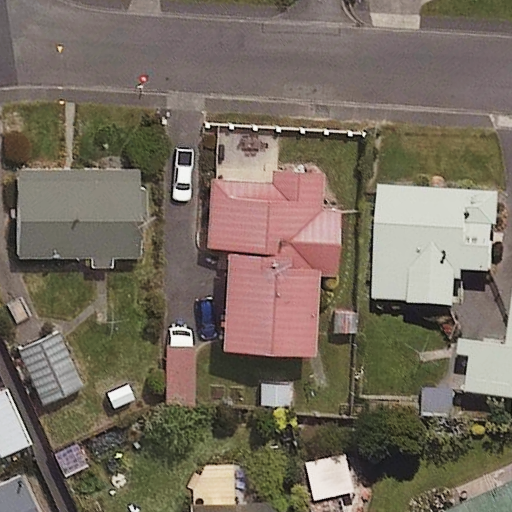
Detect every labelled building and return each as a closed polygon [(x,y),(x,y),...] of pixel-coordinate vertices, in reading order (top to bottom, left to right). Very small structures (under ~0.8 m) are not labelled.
[(136,170),(18,172),(19,257),(138,255),(136,170)] [(323,173),(264,170),(263,184),(209,181),(206,248),(228,249),(222,351),(311,356),(315,279),(334,280),(337,209),(321,209),(323,173)] [(383,194),(377,302),(409,303),(409,310),(456,313),(458,275),(495,277),(499,199),(383,194)] [(80,387),(57,335),(19,352),(42,403),(80,387)] [(190,345),(163,346),(165,401),(192,400),(190,345)] [(511,346),(511,353),(461,346),(458,366),(472,368),(468,397),(511,403),(511,346)] [(0,454),(28,443),(5,388),(0,389),(0,454)] [(359,497),(353,462),(311,469),(317,504),(359,497)] [(0,511),(33,511),(18,478),(0,486),(0,511)] [(511,511),(511,496),(475,511),(511,511)] [(277,511),(278,503),(192,506),(192,511),(277,511)]
